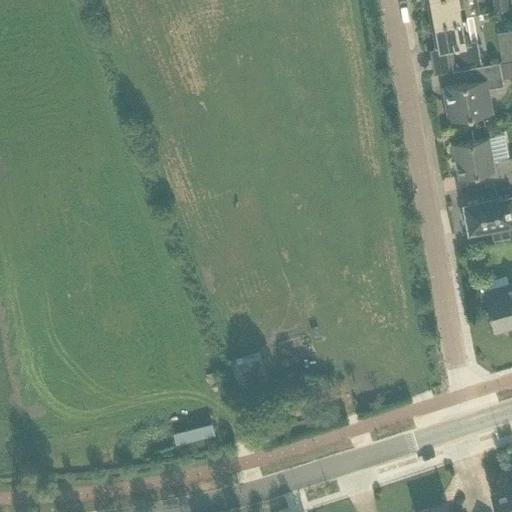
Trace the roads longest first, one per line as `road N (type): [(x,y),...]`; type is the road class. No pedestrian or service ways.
road 1 (residential): [(470,421),(394,0)]
road 2 (tertiary): [(361,457),(166,511)]
